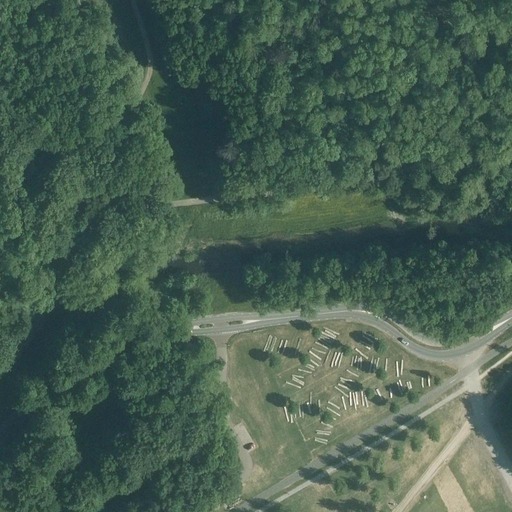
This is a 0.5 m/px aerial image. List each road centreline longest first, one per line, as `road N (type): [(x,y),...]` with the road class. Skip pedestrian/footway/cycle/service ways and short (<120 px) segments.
road 1 (tertiary): [(0,437),(78,361),(145,334),(360,312),(420,346),(445,350),(511,318)]
road 2 (unknown): [(511,371),(402,511)]
